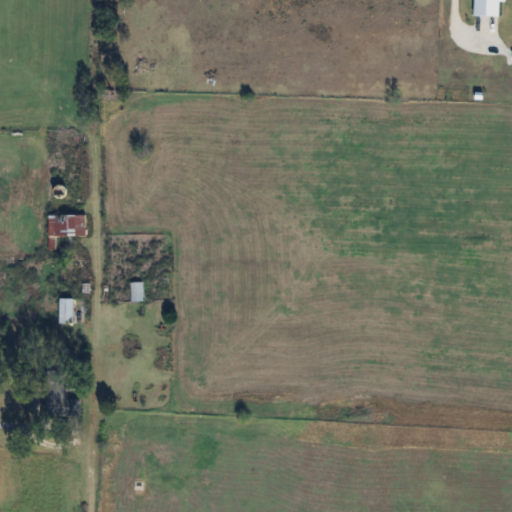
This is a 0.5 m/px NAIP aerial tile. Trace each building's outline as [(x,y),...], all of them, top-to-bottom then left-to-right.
[(148,53),(132,53),(132,74),(148,74),(148,53)] [(78,109),(77,99),(58,101),(59,111),(78,109)] [(48,249),(57,249),(57,237),(88,237),(88,214),(48,214),(48,249)] [(131,282),(131,301),(143,301),(143,282),(131,282)] [(60,324),(75,324),(75,298),(60,298),(60,324)] [(47,416),(82,416),(82,398),(68,398),(68,370),(47,370),(47,416)]
